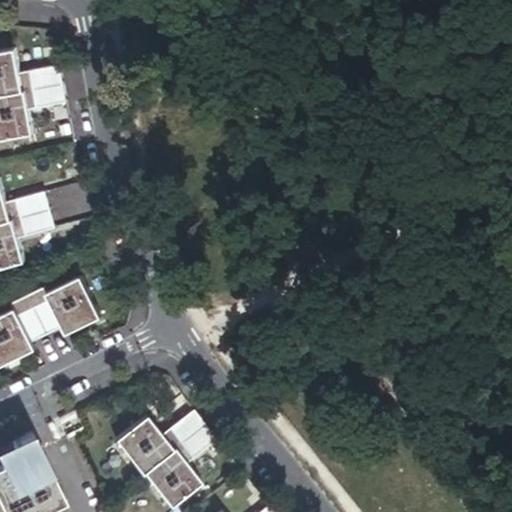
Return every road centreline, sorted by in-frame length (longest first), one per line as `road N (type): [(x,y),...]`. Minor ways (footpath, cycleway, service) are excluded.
road 1 (residential): [(81,0),(123,206),(173,327)]
road 2 (residential): [(173,327),(242,427),(315,511)]
road 3 (residential): [(0,413),(173,327)]
